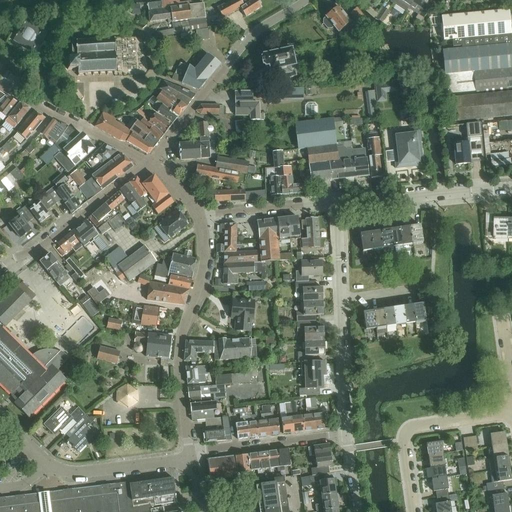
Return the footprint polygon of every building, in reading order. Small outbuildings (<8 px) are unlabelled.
[(161,4),(164,21),(171,20),(172,23),(206,19),(204,5),(189,7),(189,3),(180,4),(179,0),(161,2),(161,4)] [(256,0),(253,0),(244,6),(241,0),(236,0),(217,9),(223,19),(237,11),(237,12),(240,10),(246,18),(262,8),(260,5),(261,3),(259,1),(257,1),(256,0)] [(408,8),(413,0),(391,0),(390,3),(405,13),(408,8)] [(413,0),(408,8),(418,15),(415,19),(421,23),(430,9),(425,6),(428,0),(413,0)] [(164,21),(161,4),(151,5),(151,12),(148,12),(150,23),(164,21)] [(131,7),(132,16),(140,14),(139,5),(131,7)] [(334,28),(338,33),(351,23),(338,8),(330,14),(329,14),(327,15),(327,17),(326,18),(324,20),(323,24),(327,29),(331,30),(334,28)] [(376,20),(382,23),(390,12),(384,8),(376,20)] [(350,16),(358,25),(364,20),(356,10),(350,16)] [(509,10),(443,17),(445,40),(452,39),(453,50),(511,44),(511,34),(509,10)] [(174,35),(196,31),(208,29),(206,20),(172,25),(174,35)] [(42,31),(27,21),(13,41),(32,53),(37,45),(34,43),(37,39),(42,31)] [(208,29),(196,31),(198,42),(209,40),(208,29)] [(67,60),(68,71),(77,70),(78,75),(116,74),(114,40),(113,38),(106,39),(106,41),(77,42),(74,40),(69,40),(66,43),(66,57),(68,57),(68,60),(67,60)] [(444,75),(511,68),(511,44),(453,50),(442,51),(444,75)] [(264,66),(266,67),(271,66),(272,70),(270,71),(273,82),(296,77),(294,67),(295,66),(292,50),(291,50),(290,46),(281,48),(282,52),(263,56),(262,58),(264,66)] [(183,79),(181,84),(197,91),(200,90),(221,65),(208,55),(194,71),(189,67),(186,74),(177,70),(174,75),(184,79),(183,79)] [(445,76),(446,95),(475,91),(511,87),(511,69),(474,73),(445,76)] [(172,80),(181,84),(183,79),(174,76),(172,80)] [(162,92),(186,108),(187,108),(187,107),(196,96),(164,83),(160,90),(162,92)] [(386,101),(385,93),(384,85),(376,86),(378,102),(386,101)] [(305,99),(305,87),(285,88),(286,100),(305,99)] [(375,90),(366,92),(370,118),(379,117),(375,90)] [(0,92),(0,112),(6,117),(18,103),(5,95),(4,95),(0,92)] [(156,100),(178,118),(186,108),(162,92),(156,100)] [(511,92),(446,99),(449,123),(511,116),(511,92)] [(251,116),(251,121),(264,121),(264,116),(258,116),(258,104),(253,104),(253,93),(235,93),(235,116),(251,116)] [(178,118),(156,100),(153,97),(148,102),(154,107),(156,104),(160,108),(157,113),(167,119),(166,121),(172,125),(178,118)] [(5,122),(13,130),(15,127),(30,109),(20,104),(19,104),(8,118),(5,122)] [(157,128),(164,136),(172,125),(166,121),(156,114),(144,105),(136,113),(143,120),(148,124),(152,126),(157,128)] [(223,107),(219,107),(219,106),(201,106),(196,112),(201,115),(219,115),(223,115),(223,107)] [(17,133),(26,141),(45,119),(34,113),(17,133)] [(129,132),(125,129),(114,122),(115,120),(113,119),(103,113),(95,127),(119,141),(126,143),(127,142),(132,134),(129,132)] [(40,134),(55,146),(68,128),(61,124),(60,126),(57,124),(56,122),(54,121),(53,121),(51,119),(40,134)] [(129,132),(132,134),(153,149),(158,143),(151,136),(151,135),(146,130),(146,129),(132,119),(125,129),(129,132)] [(333,120),(295,124),(298,150),(307,149),(311,183),(355,178),(352,150),(347,150),(343,147),(336,148),(336,145),(334,127),(342,126),(341,119),(333,120)] [(151,136),(158,143),(164,136),(157,128),(152,126),(148,124),(143,120),(140,124),(146,129),(146,130),(148,132),(151,135),(151,136)] [(235,123),(236,134),(246,133),(244,121),(235,123)] [(179,144),(180,161),(210,159),(208,132),(212,132),(213,130),(213,128),(211,127),(208,127),(208,123),(199,123),(200,142),(179,144)] [(480,123),(466,125),(468,143),(454,144),(454,152),(452,153),(453,160),(455,160),(456,165),(470,164),(468,151),(483,149),(480,123)] [(483,124),(484,141),(508,140),(508,124),(483,124)] [(68,128),(55,146),(41,158),(47,165),(54,159),(55,157),(79,136),(72,130),(72,129),(68,128)] [(409,131),(391,133),(394,151),(396,169),(405,168),(414,167),(423,166),(419,130),(409,131)] [(149,154),(153,149),(132,134),(127,142),(147,154),(149,154)] [(55,157),(54,159),(68,174),(71,171),(70,169),(74,166),(75,166),(87,156),(94,150),(89,144),(87,145),(86,144),(88,142),(82,135),(80,137),(79,136),(55,157)] [(367,140),(368,152),(372,151),(373,157),(369,157),(371,179),(381,178),(379,156),(381,156),(380,148),(379,138),(367,140)] [(25,151),(29,155),(36,148),(32,144),(25,151)] [(85,162),(94,172),(117,152),(104,145),(103,146),(104,146),(85,162)] [(365,149),(352,150),(355,178),(369,177),(367,159),(366,159),(365,149)] [(279,169),(283,168),(282,153),(273,154),(275,169),(269,170),(271,197),(272,197),(272,198),(279,197),(279,196),(282,195),(281,185),(283,185),(282,183),(282,184),(281,182),(280,178),(283,178),(282,176),(280,176),(279,169)] [(78,189),(87,202),(103,190),(134,166),(133,166),(121,154),(92,177),(93,178),(80,188),(78,189)] [(215,169),(247,175),(248,163),(217,158),(215,169)] [(195,176),(237,184),(239,174),(215,169),(197,165),(195,176)] [(25,183),(28,181),(17,168),(10,174),(16,181),(25,179),(27,181),(25,183)] [(281,185),(282,195),(300,194),(299,186),(292,186),(290,168),(283,169),(283,168),(279,169),(280,176),(282,176),(283,178),(280,178),(281,182),(282,184),(282,183),(283,185),(281,185)] [(56,186),(47,193),(56,204),(61,200),(72,215),(81,208),(80,207),(87,202),(78,189),(80,188),(70,176),(66,179),(62,175),(53,183),(56,186)] [(129,183),(141,199),(147,194),(156,204),(152,207),(158,215),(174,203),(154,176),(142,185),(137,178),(129,183)] [(141,199),(129,183),(120,190),(137,214),(146,207),(140,199),(141,199)] [(215,192),(215,202),(245,201),(244,191),(215,192)] [(110,212),(111,214),(112,213),(114,216),(118,212),(115,208),(124,200),(119,192),(105,204),(111,212),(110,212)] [(43,196),(51,207),(56,204),(47,193),(43,196)] [(38,200),(39,201),(46,211),(51,207),(43,196),(38,200)] [(26,206),(22,209),(31,221),(35,218),(40,224),(50,216),(46,211),(39,201),(29,209),(26,206)] [(111,212),(105,204),(89,219),(97,228),(102,224),(100,222),(109,213),(110,215),(111,214),(110,212),(111,212)] [(31,221),(22,209),(16,214),(19,217),(9,224),(20,239),(30,231),(26,225),(31,221)] [(159,225),(169,239),(188,225),(177,211),(159,225)] [(119,215),(108,223),(115,232),(126,225),(119,215)] [(495,238),(508,238),(508,220),(499,220),(500,215),(496,215),(496,225),(486,224),(486,237),(492,237),(495,237),(495,238)] [(290,240),(288,219),(286,219),(285,218),(283,219),(281,220),(278,220),(280,242),(290,240)] [(288,219),(290,240),(300,239),(298,218),(294,218),(293,218),(290,218),(289,219),(288,219)] [(307,240),(302,240),(302,248),(319,247),(318,218),(306,219),(306,221),(302,221),(302,231),(307,230),(307,240)] [(260,251),(261,264),(265,264),(265,263),(279,262),(279,255),(276,220),(258,222),(260,238),(259,238),(260,251)] [(72,232),(83,247),(85,249),(99,237),(86,221),(72,232)] [(106,224),(99,230),(103,235),(110,229),(106,224)] [(224,253),(224,254),(236,253),(236,248),(241,248),(241,243),(236,243),(237,224),(220,226),(220,234),(225,234),(225,246),(217,245),(217,253),(224,253)] [(410,228),(412,244),(423,243),(420,226),(410,228)] [(410,228),(399,229),(402,246),(412,244),(410,228)] [(389,231),(392,247),(402,246),(399,229),(389,231)] [(379,232),(382,249),(382,252),(392,251),(392,247),(389,231),(379,232)] [(72,232),(64,238),(73,249),(72,249),(75,253),(83,247),(72,232)] [(379,232),(370,233),(372,250),(382,249),(379,232)] [(372,250),(370,233),(360,235),(363,252),(372,250)] [(73,249),(64,238),(57,244),(60,248),(58,250),(63,257),(65,255),(72,249),(73,249)] [(118,267),(129,282),(156,262),(145,246),(128,259),(120,247),(105,258),(114,270),(118,267)] [(154,280),(167,283),(169,273),(192,278),(196,260),(189,258),(190,252),(185,251),(184,257),(173,255),(172,258),(168,257),(167,262),(163,261),(162,266),(158,265),(154,280)] [(257,252),(236,253),(224,254),(224,265),(234,265),(254,264),(258,264),(261,264),(260,251),(257,252)] [(70,279),(50,255),(40,263),(60,288),(70,279)] [(69,259),(66,262),(81,279),(84,276),(69,259)] [(99,269),(108,278),(115,272),(107,261),(99,269)] [(296,272),(296,282),(308,282),(308,276),(322,276),(321,261),(301,262),(302,272),(296,272)] [(234,265),(235,274),(237,274),(261,273),(262,279),(266,279),(265,263),(265,264),(261,264),(258,264),(254,264),(234,265)] [(235,274),(234,265),(224,265),(223,285),(231,285),(234,284),(234,285),(237,285),(237,274),(235,274)] [(91,272),(86,276),(104,301),(110,297),(91,272)] [(147,301),(185,305),(189,291),(150,283),(151,280),(142,276),(138,283),(149,286),(147,301)] [(169,286),(189,290),(191,281),(171,277),(169,286)] [(249,283),(249,291),(265,290),(265,282),(249,283)] [(302,292),(303,303),(323,302),(322,288),(314,288),(314,282),(308,282),(296,282),(295,282),(295,293),(302,292)] [(64,362),(68,359),(68,358),(64,362),(57,355),(60,352),(59,352),(53,350),(47,349),(41,351),(35,353),(30,357),(28,360),(25,356),(26,355),(1,330),(4,327),(4,328),(5,327),(6,327),(35,297),(22,283),(0,304),(0,383),(12,395),(12,394),(18,400),(14,404),(29,418),(66,380),(56,370),(64,362)] [(92,298),(84,303),(92,317),(100,312),(92,298)] [(235,331),(250,332),(251,320),(253,320),(254,302),(232,300),(231,319),(236,319),(235,331)] [(296,313),(296,323),(313,323),(313,322),(313,316),(323,316),(323,302),(303,303),(303,313),(296,313)] [(413,306),(415,323),(425,321),(423,304),(413,306)] [(134,306),(131,324),(136,325),(140,325),(157,327),(159,312),(166,313),(167,310),(144,307),(143,308),(134,306)] [(413,306),(403,307),(405,324),(415,323),(413,306)] [(393,309),(395,326),(396,329),(398,329),(398,325),(405,324),(403,307),(393,309)] [(383,310),(385,327),(395,326),(393,309),(383,310)] [(383,310),(373,312),(375,328),(385,327),(383,310)] [(375,328),(373,312),(363,313),(365,330),(375,328)] [(107,328),(120,330),(122,322),(108,319),(107,328)] [(313,323),(296,323),(297,333),(304,333),(304,343),(324,342),(324,328),(313,328),(313,323)] [(146,357),(169,359),(171,336),(148,334),(135,333),(134,342),(147,343),(146,357)] [(266,346),(275,346),(275,338),(266,338),(266,346)] [(214,342),(215,361),(256,358),(255,340),(248,340),(226,341),(226,340),(218,341),(218,342),(214,342)] [(196,361),(196,354),(208,354),(207,366),(213,366),(214,354),(213,342),(186,342),(184,362),(196,361)] [(305,363),(314,362),(314,356),(324,356),(324,342),(304,343),(304,353),(298,353),(298,363),(305,363)] [(97,359),(117,364),(120,352),(100,347),(97,359)] [(314,362),(305,363),(306,389),(299,389),(299,396),(320,396),(319,389),(323,389),(322,376),(325,376),(325,361),(324,361),(324,362),(320,362),(314,362)] [(186,368),(188,385),(205,383),(205,377),(207,377),(206,366),(186,368)] [(216,386),(188,389),(190,402),(201,401),(201,396),(213,394),(214,400),(225,399),(224,385),(233,384),(251,383),(251,378),(250,373),(232,375),(215,377),(216,386)] [(118,405),(129,405),(129,401),(139,401),(138,386),(118,387),(118,405)] [(313,431),(310,399),(305,400),(307,409),(305,409),(306,416),(301,417),(303,432),(313,431)] [(310,399),(313,431),(324,429),(329,428),(327,413),(322,414),(317,414),(316,408),(315,399),(310,399)] [(205,420),(206,428),(223,426),(222,418),(214,419),(213,410),(217,410),(216,402),(190,404),(191,413),(192,421),(205,420)] [(289,404),(293,433),(303,432),(301,417),(298,417),(296,403),(289,404)] [(293,433),(289,404),(280,405),(282,419),(281,419),(282,434),(293,433)] [(76,424),(84,416),(85,415),(78,408),(69,417),(61,408),(44,425),(55,435),(71,419),(76,424)] [(248,438),(245,409),(245,408),(233,410),(234,415),(240,414),(240,418),(241,424),(236,425),(238,440),(248,438)] [(245,409),(248,438),(258,437),(257,422),(252,423),(251,416),(251,413),(249,413),(249,408),(245,409)] [(257,422),(258,437),(269,436),(266,414),(261,415),(262,421),(257,422)] [(266,414),(269,436),(279,435),(278,419),(273,420),(272,414),(266,414)] [(84,416),(76,424),(74,426),(79,431),(67,442),(78,452),(95,435),(85,425),(89,421),(84,416)] [(223,426),(206,428),(207,431),(202,431),(205,443),(231,441),(228,417),(222,418),(223,426)] [(490,435),(492,447),(506,445),(505,433),(490,435)] [(469,438),(471,450),(478,449),(476,437),(469,438)] [(471,450),(469,438),(463,439),(465,451),(471,450)] [(427,444),(428,457),(443,455),(441,442),(426,444),(426,445),(427,444)] [(323,468),(328,467),(332,467),(331,462),(332,462),(332,458),(331,458),(329,445),(308,448),(309,457),(315,456),(316,460),(314,460),(315,465),(316,465),(317,468),(311,469),(312,476),(324,474),(323,468)] [(492,447),(493,459),(508,457),(506,445),(492,447)] [(277,451),(280,471),(282,471),(282,467),(290,466),(288,450),(277,451)] [(268,452),(270,469),(270,468),(271,473),(274,472),(273,468),(278,468),(278,471),(280,471),(277,451),(268,452)] [(258,454),(261,474),(262,473),(262,469),(270,469),(268,452),(258,454)] [(261,474),(258,454),(247,455),(249,471),(258,470),(258,474),(261,474)] [(235,456),(237,474),(250,472),(249,471),(247,455),(235,456)] [(428,457),(430,469),(445,466),(443,455),(428,457)] [(237,474),(235,456),(208,459),(207,459),(207,461),(208,460),(209,460),(210,469),(209,470),(209,469),(208,469),(208,471),(209,471),(209,470),(210,470),(211,480),(210,480),(210,479),(209,480),(210,481),(211,481),(211,480),(232,477),(232,474),(237,474)] [(508,457),(493,459),(495,471),(510,469),(508,457)] [(430,469),(432,481),(447,478),(445,466),(430,469)] [(491,483),(492,490),(504,488),(503,482),(511,481),(511,480),(510,469),(495,471),(497,483),(491,483)] [(319,482),(321,497),(336,495),(338,495),(338,494),(336,494),(334,480),(335,480),(335,479),(324,481),(323,475),(309,477),(310,483),(319,482)] [(256,486),(252,487),(254,500),(256,511),(255,511),(288,511),(284,478),(284,477),(273,479),(274,483),(256,486)] [(130,484),(129,484),(133,508),(138,507),(149,505),(148,499),(175,495),(175,494),(172,479),(173,479),(173,478),(172,478),(172,479),(165,479),(137,483),(137,484),(130,485),(130,484)] [(447,478),(432,481),(433,491),(433,492),(436,492),(437,499),(449,497),(447,490),(448,490),(447,478)] [(129,482),(125,483),(129,511),(138,510),(138,507),(133,508),(129,484),(129,482)] [(125,483),(115,484),(118,511),(138,511),(138,510),(129,511),(125,483)] [(48,492),(49,502),(49,511),(118,511),(115,484),(48,492)] [(504,488),(492,490),(493,496),(492,496),(494,509),(508,507),(507,494),(504,494),(504,488)] [(10,497),(11,511),(41,511),(39,493),(10,497)] [(138,507),(138,510),(138,511),(164,511),(164,507),(150,509),(150,507),(176,503),(175,495),(148,499),(149,505),(138,507)] [(338,509),(336,495),(321,497),(322,504),(316,505),(316,511),(319,511),(323,511),(338,510),(340,510),(340,509),(338,509)] [(0,511),(11,511),(10,497),(1,498),(2,511),(0,511)] [(449,497),(437,499),(437,504),(435,504),(435,505),(436,511),(451,511),(450,502),(449,502),(449,497)]
